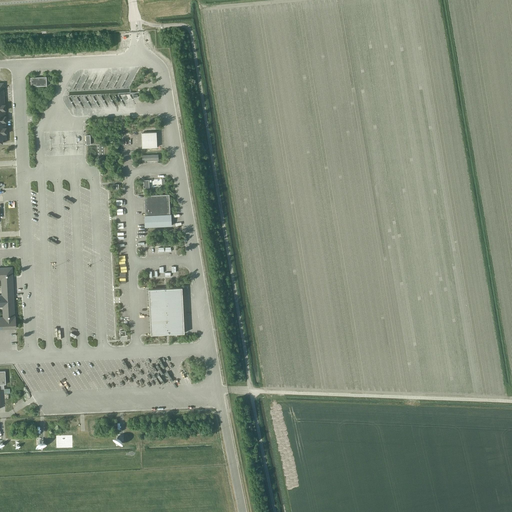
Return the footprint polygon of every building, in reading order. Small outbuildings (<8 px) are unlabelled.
[(35,86),(47,86),(46,77),(30,77),(31,85),(35,85),(35,86)] [(142,147),(157,147),(156,132),(141,133),(142,147)] [(144,195),(145,215),(170,214),(169,194),(144,195)] [(171,214),(170,214),(145,215),(144,215),(144,227),(171,225),(171,214)] [(0,328),(16,328),(15,316),(14,316),(12,267),(0,267),(0,279),(1,279),(3,317),(0,317),(0,328)] [(151,334),(184,333),(182,287),(148,289),(151,334)]
